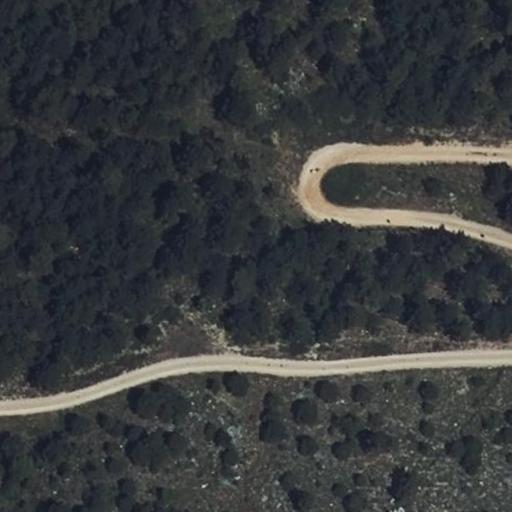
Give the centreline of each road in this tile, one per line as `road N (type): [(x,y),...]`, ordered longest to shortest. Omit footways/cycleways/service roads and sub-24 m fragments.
road 1 (track): [(0,407),(214,362),(331,367),(511,358)]
road 2 (track): [(511,239),(435,219),(325,210),(311,187),(319,163),(332,155),(511,155)]
